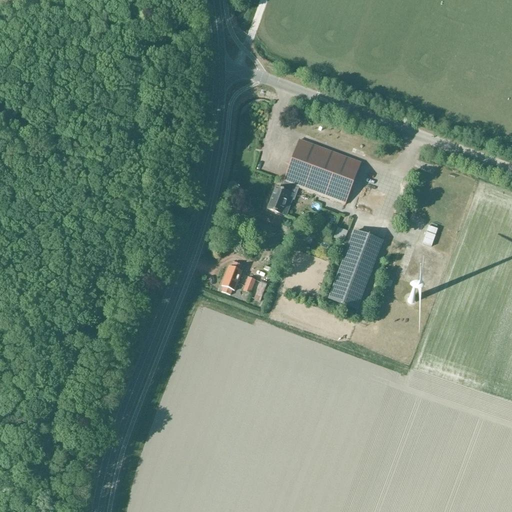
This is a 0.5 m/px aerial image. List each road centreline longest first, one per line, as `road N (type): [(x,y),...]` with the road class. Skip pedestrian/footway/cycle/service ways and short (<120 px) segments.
road 1 (secondary): [(100,511),(191,241),(219,73)]
road 2 (unclassified): [(511,170),(258,75),(219,73)]
